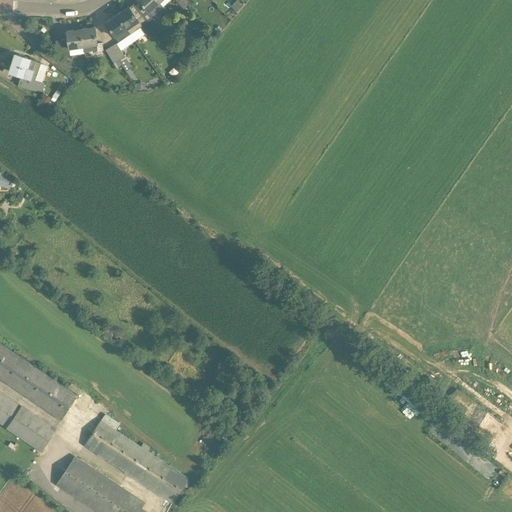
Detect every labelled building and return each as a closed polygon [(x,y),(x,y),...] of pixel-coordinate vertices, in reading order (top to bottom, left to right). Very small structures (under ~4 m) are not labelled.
[(160,3),(157,0),(138,0),(149,13),(160,3)] [(175,0),(183,9),(188,5),(183,0),(175,0)] [(137,19),(128,7),(117,15),(130,34),(140,27),(145,34),(147,32),(152,38),(156,34),(147,21),(142,15),(137,19)] [(119,42),(130,34),(117,15),(105,23),(116,38),(119,42)] [(156,34),(162,29),(152,17),(147,21),(156,34)] [(97,45),(94,27),(80,30),(84,50),(84,52),(95,50),(95,54),(103,52),(102,45),(97,45)] [(84,50),(80,30),(67,32),(67,31),(68,39),(55,41),(57,52),(63,57),(71,56),(69,49),(83,47),(84,52),(84,50)] [(126,72),(131,68),(116,43),(110,47),(121,64),(126,72)] [(116,68),(121,64),(110,47),(105,50),(116,68)] [(31,60),(15,55),(10,72),(21,75),(18,86),(44,95),(47,84),(36,80),(41,63),(31,60)] [(0,184),(10,189),(14,180),(0,173),(0,184)] [(0,379),(61,421),(78,396),(0,343),(0,379)] [(21,406),(0,391),(0,424),(41,452),(56,429),(21,405),(21,406)] [(141,446),(101,420),(84,446),(173,504),(190,478),(148,451),(150,447),(143,443),(141,446)] [(95,511),(159,511),(74,456),(55,486),(95,511)]
